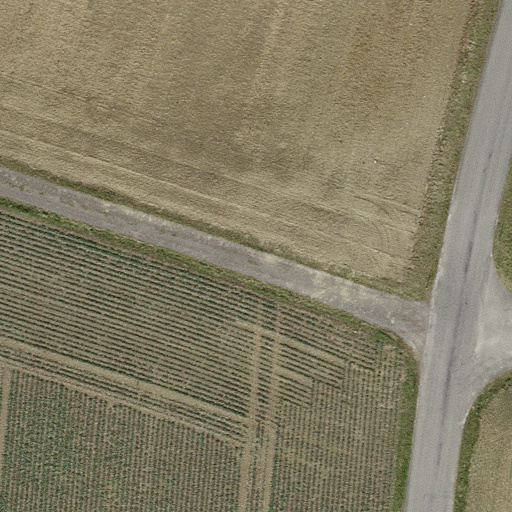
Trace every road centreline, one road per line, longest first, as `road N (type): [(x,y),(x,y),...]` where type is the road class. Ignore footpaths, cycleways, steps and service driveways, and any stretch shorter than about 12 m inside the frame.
road 1 (track): [(0,182),(452,328)]
road 2 (unclassified): [(434,511),(452,328),(511,90)]
